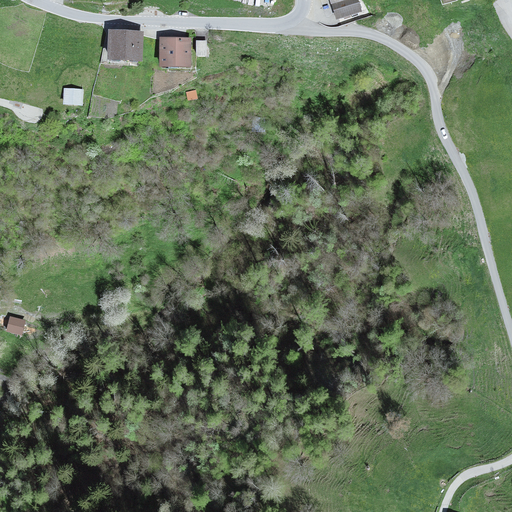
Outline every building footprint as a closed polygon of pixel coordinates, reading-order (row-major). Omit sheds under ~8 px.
[(357,0),(331,0),(339,19),(362,11),(357,0)] [(142,36),(111,34),(110,62),(141,63),(142,36)] [(198,38),(198,55),(208,55),(208,38),(198,38)] [(190,41),(163,42),(163,70),(191,69),(190,41)] [(81,92),(66,92),(65,106),(81,107),(81,92)] [(26,324),(11,320),(7,335),(22,338),(26,324)]
